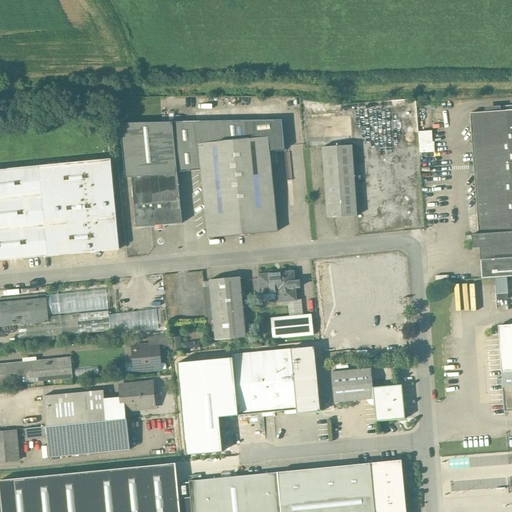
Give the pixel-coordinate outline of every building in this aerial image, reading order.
[(511,110),(470,113),(478,234),(511,231),(511,110)] [(282,120),(185,122),(189,171),(201,170),(199,144),(268,137),(270,151),(285,149),(282,120)] [(185,122),(120,123),(126,178),(132,177),(177,172),(189,171),(185,122)] [(431,131),(418,132),(419,143),(432,142),(431,131)] [(268,137),(199,144),(201,170),(206,223),(208,238),(213,238),(277,231),(275,207),(270,151),(268,137)] [(352,145),(322,147),(325,188),(331,187),(333,217),(357,216),(352,145)] [(110,160),(0,170),(0,199),(42,195),(48,255),(119,248),(110,160)] [(177,172),(132,177),(136,227),(182,223),(177,172)] [(42,195),(0,199),(0,259),(48,255),(42,195)] [(511,231),(478,234),(472,235),(473,248),(479,248),(480,260),(511,257),(511,231)] [(511,257),(480,260),(482,279),(511,276),(511,257)] [(293,272),(259,275),(261,293),(279,292),(280,301),(296,300),(293,272)] [(240,277),(210,280),(210,287),(214,320),(216,340),(246,337),(240,277)] [(210,287),(204,287),(207,321),(214,320),(210,287)] [(46,294),(0,298),(0,327),(49,322),(46,294)] [(311,315),(271,319),(273,339),(313,335),(311,315)] [(511,324),(498,326),(500,349),(502,379),(497,379),(497,385),(502,384),(504,412),(511,411),(511,324)] [(168,335),(149,337),(150,344),(159,344),(160,347),(170,346),(168,335)] [(150,344),(131,346),(134,372),(162,369),(160,347),(159,344),(150,344)] [(314,347),(290,349),(296,410),(297,413),(313,412),(313,414),(313,413),(321,412),(320,400),(321,400),(319,400),(314,347)] [(290,349),(233,355),(238,415),(296,410),(290,349)] [(71,357),(0,364),(0,385),(73,378),(71,357)] [(371,368),(331,372),(334,402),(374,399),(373,388),(371,368)] [(150,383),(122,385),(124,399),(125,410),(153,407),(150,383)] [(402,385),(373,388),(374,399),(376,422),(405,419),(402,385)] [(104,390),(44,396),(47,427),(107,421),(105,401),(104,390)] [(124,399),(105,401),(107,421),(126,419),(125,410),(124,399)] [(107,421),(47,427),(47,433),(50,457),(130,450),(127,419),(126,419),(107,421)] [(47,427),(26,429),(27,438),(45,436),(44,433),(47,433),(47,427)] [(16,430),(0,431),(0,462),(19,461),(16,430)] [(406,511),(401,460),(371,463),(375,511),(406,511)] [(176,463),(0,480),(0,482),(2,511),(192,511),(191,498),(179,499),(176,463)] [(371,463),(278,472),(281,511),(375,511),(371,463)] [(281,511),(278,472),(189,481),(191,498),(192,511),(281,511)]
